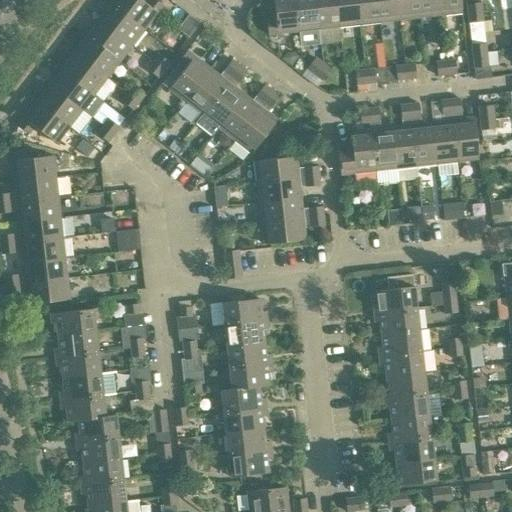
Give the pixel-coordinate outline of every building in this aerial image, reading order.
[(140,0),(113,0),(111,4),(144,30),(163,6),(154,0),(149,0),(146,4),(140,0)] [(294,0),(273,0),(275,20),(277,34),(298,32),(294,0)] [(315,0),(294,0),(298,32),(319,29),(315,0)] [(335,0),(315,0),(319,29),(339,27),(335,0)] [(356,0),(335,0),(339,27),(360,25),(356,0)] [(376,0),(356,0),(360,25),(380,22),(376,0)] [(397,0),(376,0),(380,22),(400,20),(397,0)] [(418,0),(397,0),(400,20),(420,18),(418,0)] [(438,0),(418,0),(420,18),(441,16),(438,0)] [(459,0),(438,0),(441,16),(461,13),(459,0)] [(480,0),(465,0),(468,14),(482,13),(480,0)] [(511,0),(495,0),(496,3),(500,3),(500,10),(511,8),(511,0)] [(111,4),(98,20),(132,46),(144,30),(111,4)] [(482,13),(468,14),(469,23),(483,22),(482,13)] [(98,20),(86,36),(119,62),(132,46),(98,20)] [(86,36),(73,53),(107,78),(119,62),(86,36)] [(485,44),(471,45),(472,55),(486,53),(485,44)] [(286,53),(281,58),(291,66),(298,56),(293,52),(286,53)] [(73,53),(61,69),(94,94),(107,78),(73,53)] [(486,53),(472,55),(474,68),(488,66),(486,53)] [(158,54),(152,62),(163,71),(169,63),(158,54)] [(185,67),(168,89),(185,103),(210,69),(193,56),(185,67)] [(299,60),(293,69),(309,81),(322,63),(315,58),(308,67),(299,60)] [(232,60),(223,71),(230,77),(239,66),(232,60)] [(455,60),(445,61),(447,75),(456,74),(455,60)] [(445,61),(436,62),(437,76),(447,75),(445,61)] [(152,62),(146,69),(157,78),(163,71),(152,62)] [(322,63),(309,81),(317,87),(328,94),(343,92),(340,73),(327,74),(330,69),(322,63)] [(414,65),(405,66),(406,79),(416,78),(414,65)] [(230,77),(227,82),(201,115),(217,127),(243,94),(234,88),(247,72),(239,66),(230,77)] [(405,66),(395,67),(396,80),(406,79),(405,66)] [(61,69),(49,85),(82,111),(94,94),(61,69)] [(210,69),(185,103),(201,115),(227,82),(210,69)] [(374,69),(364,70),(366,84),(375,83),(374,69)] [(364,70),(355,71),(356,85),(366,84),(364,70)] [(49,85),(36,101),(69,127),(82,111),(49,85)] [(217,127),(213,133),(215,143),(225,151),(234,140),(271,90),(264,85),(251,101),(243,94),(217,127)] [(133,86),(127,94),(138,103),(144,95),(133,86)] [(271,90),(234,140),(251,153),(276,120),(267,112),(279,97),(271,90)] [(127,94),(121,101),(133,110),(138,103),(127,94)] [(459,99),(450,100),(451,114),(461,113),(459,99)] [(442,122),(432,123),(436,164),(457,162),(452,120),(451,114),(450,100),(440,101),(442,115),(442,122)] [(36,101),(23,118),(34,127),(56,144),(69,127),(36,101)] [(419,104),(409,105),(411,119),(421,118),(419,104)] [(402,126),(391,127),(396,169),(416,167),(411,125),(411,119),(409,105),(400,106),(402,126)] [(493,106),(478,108),(480,121),(494,120),(493,106)] [(378,108),(369,110),(370,123),(380,122),(378,108)] [(351,144),(337,146),(340,175),(376,171),(371,130),(370,123),(369,110),(359,111),(362,131),(349,132),(351,144)] [(473,118),(452,120),(457,162),(478,160),(473,118)] [(108,119),(102,126),(113,135),(119,127),(108,119)] [(494,120),(480,121),(481,131),(495,129),(494,120)] [(432,123),(411,125),(416,167),(436,164),(432,123)] [(102,126),(96,134),(108,143),(113,135),(102,126)] [(391,127),(371,130),(376,171),(396,169),(391,127)] [(26,159),(11,160),(14,182),(56,177),(53,156),(26,159)] [(197,156),(190,165),(205,176),(212,168),(197,156)] [(296,157),(254,161),(257,183),(299,178),(305,178),(319,176),(318,167),(298,169),(296,157)] [(319,176),(305,178),(306,187),(320,186),(319,176)] [(56,177),(14,182),(16,202),(58,198),(56,177)] [(299,178),(257,183),(259,203),(301,198),(299,178)] [(9,193),(0,194),(0,204),(10,203),(9,193)] [(58,198),(16,202),(18,222),(60,218),(58,198)] [(228,206),(227,198),(215,200),(216,208),(228,206)] [(301,198),(259,203),(261,223),(303,219),(301,198)] [(491,216),(502,215),(501,202),(489,203),(490,215),(491,216)] [(10,203),(0,204),(0,213),(11,212),(10,203)] [(463,218),(461,204),(441,206),(442,220),(463,218)] [(322,207),(308,208),(309,218),(323,217),(322,207)] [(408,224),(421,223),(419,210),(410,211),(407,215),(408,224)] [(391,226),(403,225),(401,211),(389,212),(391,226)] [(323,217),(309,218),(310,228),(324,226),(323,217)] [(60,218),(18,222),(20,243),(62,238),(60,218)] [(303,219),(261,223),(264,245),(305,240),(303,219)] [(113,233),(112,221),(99,222),(100,234),(113,233)] [(14,234),(0,235),(1,245),(15,243),(14,234)] [(62,238),(20,243),(23,263),(65,258),(62,238)] [(15,243),(1,245),(2,254),(16,253),(15,243)] [(238,252),(224,253),(227,278),(241,277),(238,252)] [(65,258),(23,263),(25,284),(67,279),(65,258)] [(18,274),(5,276),(6,286),(20,284),(18,274)] [(67,279),(25,284),(27,305),(69,300),(67,279)] [(442,292),(429,294),(430,298),(431,298),(432,307),(444,306),(457,304),(454,281),(441,283),(442,292)] [(20,284),(6,286),(7,295),(21,294),(20,284)] [(378,304),(373,305),(374,313),(417,309),(414,287),(376,291),(378,304)] [(260,299),(222,303),(224,325),(267,320),(266,311),(261,312),(260,299)] [(138,304),(125,305),(126,314),(139,313),(138,304)] [(457,304),(444,306),(445,314),(458,313),(457,304)] [(192,307),(179,309),(180,317),(193,316),(192,307)] [(93,309),(49,314),(51,324),(55,324),(57,336),(95,332),(93,309)] [(417,309),(374,313),(375,322),(380,322),(381,335),(419,330),(417,309)] [(267,320),(224,325),(227,346),(265,342),(263,330),(268,329),(267,320)] [(144,326),(120,329),(123,350),(130,349),(143,347),(142,340),(146,339),(144,326)] [(383,347),(378,347),(379,356),(422,352),(419,330),(381,335),(383,347)] [(58,349),(53,350),(54,358),(98,353),(95,332),(57,336),(58,349)] [(461,338),(448,340),(449,349),(462,347),(461,338)] [(196,341),(183,342),(184,351),(197,350),(196,341)] [(265,342),(227,346),(229,368),(272,363),(271,355),(266,355),(265,342)] [(131,357),(127,358),(128,372),(148,369),(147,356),(144,356),(143,347),(130,349),(131,357)] [(462,347),(449,349),(450,357),(463,356),(462,347)] [(185,359),(182,359),(183,372),(223,368),(222,359),(206,361),(206,357),(198,358),(197,350),(184,351),(185,359)] [(422,352),(379,356),(380,365),(385,365),(386,377),(424,373),(422,352)] [(98,353),(54,358),(55,368),(60,367),(62,380),(100,375),(98,353)] [(272,363),(229,368),(232,389),(232,390),(259,386),(259,387),(269,386),(268,373),(273,372),(272,363)] [(148,369),(128,372),(130,383),(134,383),(135,391),(148,390),(147,381),(150,381),(148,369)] [(387,390),(383,390),(384,399),(427,395),(424,373),(386,377),(387,390)] [(63,391),(58,392),(59,401),(103,396),(115,395),(112,374),(100,375),(62,380),(63,391)] [(466,381),(453,383),(454,391),(467,390),(466,381)] [(201,384),(188,386),(188,394),(202,392),(201,384)] [(232,389),(221,390),(223,412),(266,407),(265,398),(260,399),(259,387),(259,386),(232,390),(232,389)] [(148,390),(135,391),(136,400),(149,398),(148,390)] [(467,390),(454,391),(455,400),(467,399),(467,390)] [(427,395),(384,399),(385,408),(389,408),(391,420),(429,416),(427,395)] [(103,396),(59,401),(60,410),(65,409),(67,423),(78,421),(105,417),(105,416),(103,396)] [(152,409),(150,398),(149,398),(136,400),(130,401),(131,412),(152,409)] [(186,407),(174,409),(175,417),(187,416),(186,407)] [(266,407),(223,412),(226,434),(263,429),(262,417),(267,416),(266,407)] [(165,410),(153,411),(154,420),(166,419),(165,410)] [(487,421),(486,411),(477,412),(478,422),(487,421)] [(79,433),(74,433),(75,442),(118,437),(116,415),(105,416),(105,417),(78,421),(79,433)] [(187,416),(175,417),(176,426),(188,425),(187,416)] [(392,433),(388,433),(389,442),(431,438),(429,416),(391,420),(392,433)] [(470,424),(458,426),(459,434),(471,433),(470,424)] [(263,429),(226,434),(228,455),(271,450),(270,441),(265,442),(263,429)] [(471,433),(459,434),(460,443),(473,442),(471,433)] [(118,437),(75,442),(76,451),(81,450),(83,463),(120,459),(118,437)] [(431,438),(389,442),(390,451),(394,450),(395,463),(434,459),(431,438)] [(169,444),(156,446),(158,455),(170,453),(169,444)] [(191,450),(179,452),(180,461),(192,459),(191,450)] [(271,450),(228,455),(231,477),(268,473),(267,460),(272,459),(271,450)] [(170,453),(158,455),(158,463),(171,462),(170,453)] [(84,476),(79,476),(80,486),(123,481),(120,459),(83,463),(84,476)] [(192,459),(180,461),(181,469),(193,468),(192,459)] [(397,476),(392,476),(394,486),(436,481),(434,459),(395,463),(397,476)] [(475,468),(463,469),(464,478),(476,476),(475,468)] [(123,481),(80,486),(81,494),(86,493),(87,506),(125,502),(123,481)] [(492,483),(483,484),(484,496),(493,495),(492,483)] [(483,484),(474,485),(476,497),(484,496),(483,484)] [(174,487),(161,489),(162,498),(175,496),(174,487)] [(284,488),(249,492),(251,511),(264,511),(287,509),(284,488)] [(449,488),(440,489),(441,502),(450,501),(449,488)] [(440,489),(431,490),(433,503),(441,502),(440,489)] [(406,493),(397,494),(399,506),(407,505),(406,493)] [(397,494),(389,495),(390,507),(399,506),(397,494)] [(175,496),(162,498),(163,506),(176,505),(175,496)] [(363,497),(354,499),(356,511),(365,510),(363,497)] [(306,499),(293,500),(294,509),(307,507),(306,499)] [(354,499),(346,500),(346,511),(349,511),(356,511),(354,499)] [(88,511),(139,511),(138,500),(125,502),(87,506),(88,511)]
